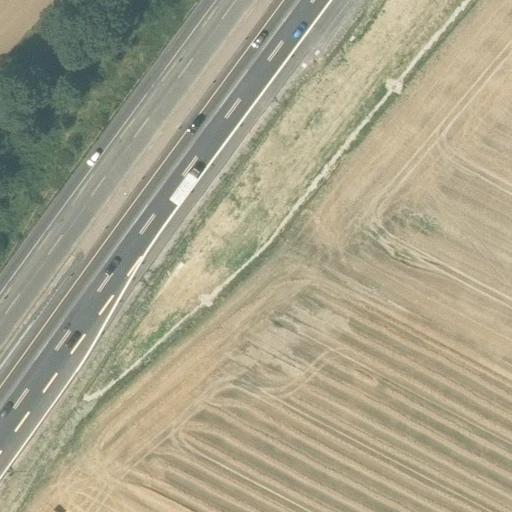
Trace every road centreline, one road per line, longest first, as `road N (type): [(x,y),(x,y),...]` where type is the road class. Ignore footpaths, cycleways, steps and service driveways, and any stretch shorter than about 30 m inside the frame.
road 1 (motorway): [(0,411),(298,0)]
road 2 (motorway): [(234,0),(0,317)]
